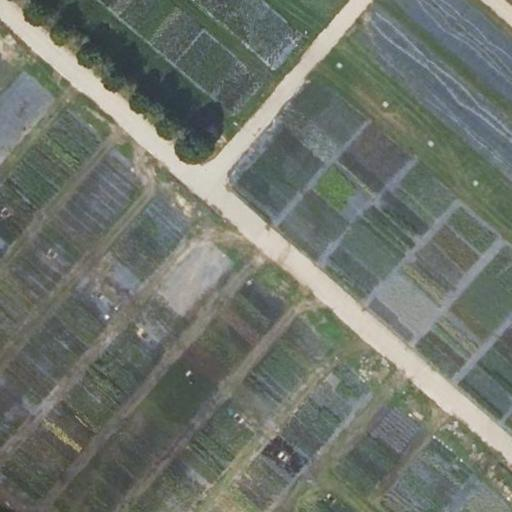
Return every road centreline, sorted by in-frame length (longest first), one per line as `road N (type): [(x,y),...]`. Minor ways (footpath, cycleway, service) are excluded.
road 1 (track): [(351,511),(0,199)]
road 2 (track): [(348,0),(185,174)]
